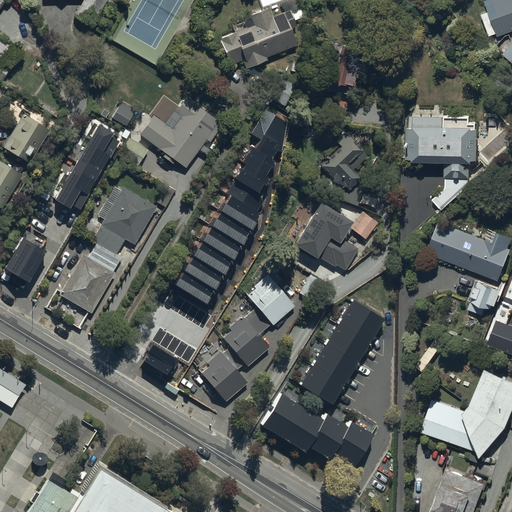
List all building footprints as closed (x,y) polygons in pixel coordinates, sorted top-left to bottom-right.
[(0,0),(0,78),(2,80),(8,70),(4,67),(17,46),(0,35),(0,5),(4,0),(3,0),(0,0)] [(81,0),(74,16),(92,26),(107,0),(81,0)] [(268,60),(266,56),(297,44),(291,28),(296,27),(293,20),(303,16),(297,0),(279,0),(278,0),(283,13),(273,16),(269,7),(248,15),(249,17),(243,19),(243,21),(232,25),(234,32),(217,39),(218,43),(220,42),(229,64),(241,60),(245,69),(268,60)] [(511,28),(511,0),(484,0),(497,34),(511,28)] [(511,39),(501,53),(511,62),(511,39)] [(326,80),(324,88),(335,90),(334,95),(341,97),(342,93),(347,94),(349,84),(352,85),(354,75),(364,76),(369,49),(328,41),(320,79),(326,80)] [(276,75),(263,100),(282,110),(295,84),(276,75)] [(150,118),(139,134),(163,152),(161,155),(173,164),(175,160),(186,168),(198,152),(205,157),(210,150),(203,145),(206,139),(213,144),(221,132),(214,127),(218,121),(195,104),(196,103),(185,95),(177,106),(163,96),(149,117),(150,118)] [(346,101),(319,95),(315,116),(342,122),(346,101)] [(135,110),(120,102),(111,118),(126,126),(135,110)] [(29,162),(49,129),(23,113),(3,146),(29,162)] [(412,160),(444,160),(444,177),(446,177),(446,186),(432,198),(441,208),(468,184),(468,177),(469,177),(469,161),(471,161),(471,158),(477,158),(477,129),(476,129),(476,122),(470,122),(470,115),(409,115),(409,126),(407,126),(407,158),(412,158),(412,160)] [(368,155),(345,131),(334,139),(340,146),(335,150),(336,151),(320,164),(329,176),(331,180),(344,185),(348,189),(360,176),(355,171),(362,165),(360,162),(368,155)] [(147,148),(128,136),(117,154),(136,166),(147,148)] [(24,175),(0,160),(0,206),(3,209),(24,175)] [(165,207),(174,190),(165,185),(155,202),(165,207)] [(134,244),(156,206),(123,187),(121,190),(113,186),(96,215),(103,219),(91,240),(96,243),(88,256),(82,253),(59,294),(92,313),(114,274),(112,272),(121,256),(116,253),(124,239),(134,244)] [(177,226),(187,209),(179,204),(169,221),(177,226)] [(156,296),(159,297),(191,316),(200,299),(214,307),(226,287),(229,288),(234,280),(237,282),(258,246),(247,239),(259,219),(241,208),(221,243),(223,244),(212,264),(216,266),(212,273),(200,266),(207,254),(192,245),(183,260),(179,257),(156,296)] [(365,238),(376,221),(360,210),(349,227),(365,238)] [(322,253),(326,248),(352,266),(354,263),(355,265),(369,246),(359,239),(357,243),(344,233),(346,231),(338,226),(338,227),(334,224),(335,223),(320,212),(304,234),(308,237),(310,234),(313,236),(302,251),(319,264),(325,256),(322,253)] [(438,221),(426,253),(499,280),(510,249),(507,248),(511,237),(497,231),(493,241),(438,221)] [(38,282),(64,237),(46,226),(34,247),(20,239),(6,264),(7,265),(0,277),(0,278),(10,284),(18,271),(38,282)] [(294,305),(266,274),(245,293),(256,306),(243,318),(241,315),(228,327),(230,329),(220,337),(229,346),(222,352),(220,350),(197,371),(225,402),(247,382),(236,369),(243,363),(246,366),(269,346),(259,334),(271,322),(272,323),(294,305)] [(320,281),(309,274),(297,292),(309,299),(320,281)] [(477,278),(477,280),(469,299),(471,300),(467,309),(481,315),(485,306),(490,308),(492,303),(495,304),(502,288),(477,278)] [(393,367),(372,366),(372,393),(382,393),(382,408),(393,408),(393,403),(393,367)] [(434,396),(421,431),(478,451),(480,456),(506,426),(511,410),(511,378),(485,367),(470,403),(465,410),(458,407),(458,406),(434,396)] [(18,395),(25,385),(0,369),(0,400),(11,407),(18,395)] [(305,437),(330,396),(304,380),(279,422),(305,437)] [(35,408),(42,397),(34,392),(27,403),(35,408)] [(347,416),(347,418),(347,434),(353,434),(353,457),(386,457),(386,418),(382,418),(382,410),(356,410),(354,411),(352,411),(350,413),(348,415),(347,416)] [(173,511),(96,465),(83,486),(77,497),(71,494),(67,492),(61,488),(53,483),(47,479),(39,492),(36,497),(33,503),(27,511),(173,511)] [(473,511),(485,482),(445,467),(428,511),(473,511)]
